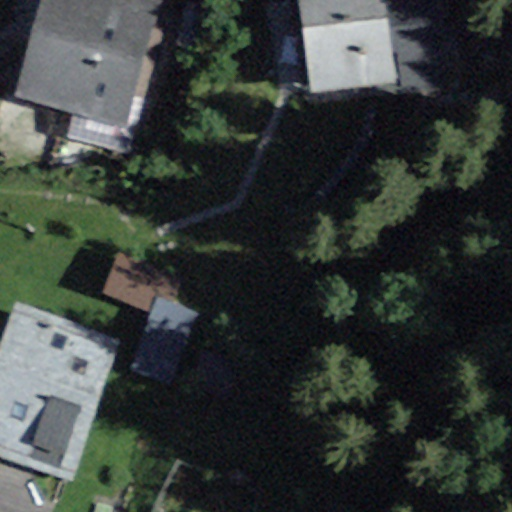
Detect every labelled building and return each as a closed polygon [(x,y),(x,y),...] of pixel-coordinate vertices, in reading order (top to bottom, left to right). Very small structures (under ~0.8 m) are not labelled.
[(42,0),(14,98),(122,129),(156,10),(121,0),(42,0)] [(297,0),(309,99),(433,84),(422,0),(297,0)] [(123,247),(105,288),(159,312),(177,272),(123,247)] [(134,365),(176,380),(201,307),(159,292),(134,365)] [(0,357),(0,459),(67,483),(114,348),(15,314),(0,357)]
